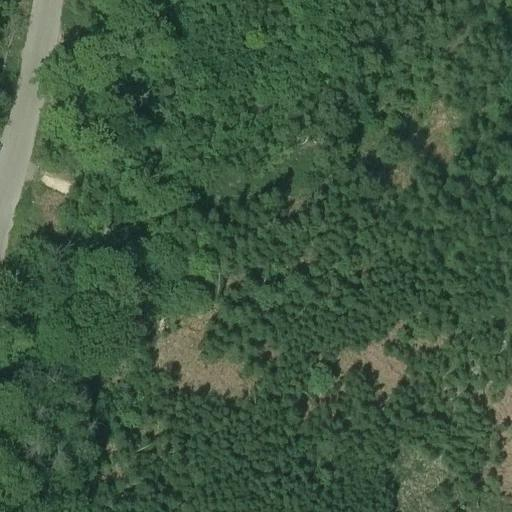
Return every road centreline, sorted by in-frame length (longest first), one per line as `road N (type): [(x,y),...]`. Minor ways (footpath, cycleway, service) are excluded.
road 1 (track): [(511,24),(344,192),(0,247)]
road 2 (track): [(0,214),(49,0)]
